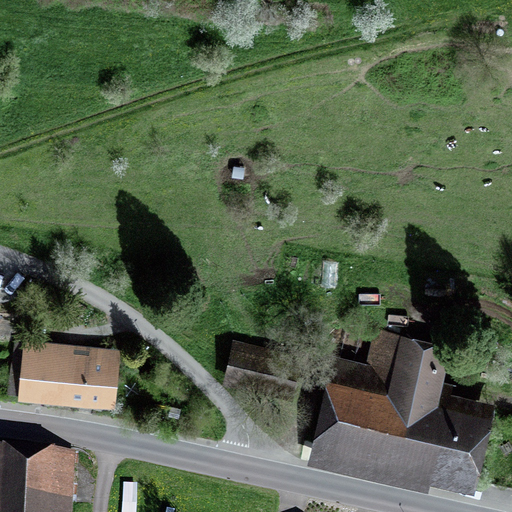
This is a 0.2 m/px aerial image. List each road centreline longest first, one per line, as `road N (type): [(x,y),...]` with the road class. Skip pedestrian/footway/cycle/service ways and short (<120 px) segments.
road 1 (residential): [(250,469),(254,452),(241,420),(190,366),(129,317),(0,254)]
road 2 (tertiary): [(250,469),(0,426)]
road 3 (tertiary): [(459,511),(250,469)]
